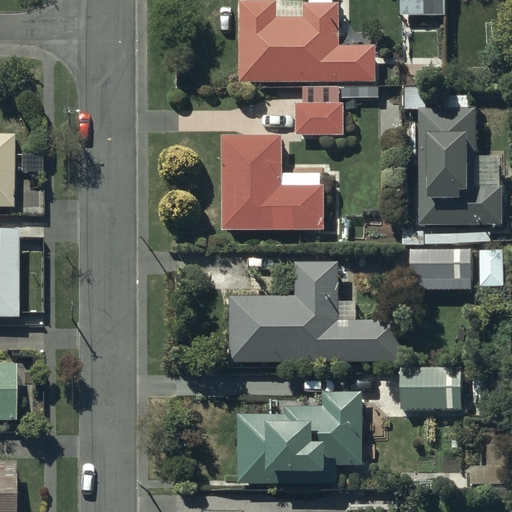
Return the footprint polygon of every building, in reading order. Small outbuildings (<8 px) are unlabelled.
[(243,9),(242,89),(376,87),(376,53),(340,52),(339,10),(335,10),(335,0),(310,0),(311,9),(243,9)] [(401,0),(401,21),(446,21),(445,0),(401,0)] [(420,116),(428,116),(428,88),(403,88),(403,116),(420,116)] [(303,109),(296,109),(296,141),(345,141),(344,110),(341,110),(341,103),(381,103),(381,92),(303,92),(303,109)] [(428,116),(420,116),(420,233),(503,233),(503,194),(477,194),(477,116),(428,116)] [(13,142),(0,141),(0,213),(12,214),(13,142)] [(282,144),(225,144),(225,237),(325,237),(325,194),(322,194),(322,180),(282,180),(282,144)] [(0,325),(17,326),(17,241),(0,240),(0,325)] [(472,257),(412,257),(412,295),(471,296),(472,257)] [(504,257),(481,257),(480,293),(504,293),(504,257)] [(275,304),(231,304),(231,369),(401,369),(401,327),(339,327),(339,271),(275,271),(275,304)] [(0,429),(15,429),(15,373),(0,372),(0,429)] [(462,374),(401,374),(402,417),(462,417),(462,374)] [(498,381),(475,381),(475,414),(499,414),(498,381)] [(286,421),(239,421),(239,493),(338,492),(338,473),(363,473),(362,400),(324,401),(324,413),(286,414),(286,421)] [(511,451),(489,451),(489,472),(472,472),(472,489),(511,489),(511,475),(511,451)] [(12,511),(13,472),(0,471),(0,511),(12,511)]
